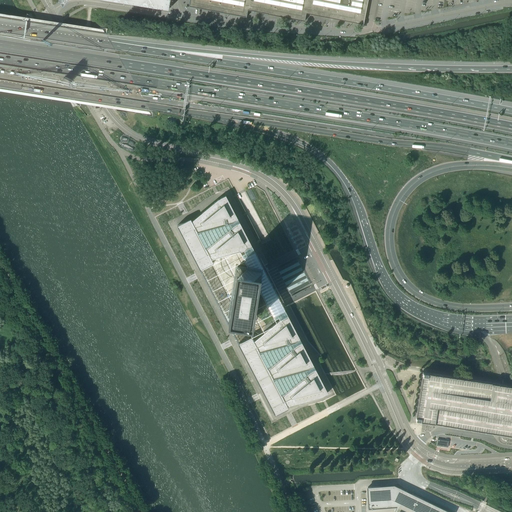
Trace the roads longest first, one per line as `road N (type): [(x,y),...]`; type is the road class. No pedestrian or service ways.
road 1 (motorway): [(0,60),(511,144)]
road 2 (motorway): [(511,127),(0,45)]
road 3 (unclassified): [(363,335),(284,189),(242,164),(122,127),(54,14)]
road 4 (motorway): [(197,108),(295,139),(329,161),(352,194),(385,283),(408,306),(450,324),(511,324)]
road 5 (motorway): [(511,111),(111,45)]
road 6 (motorway): [(511,69),(111,45)]
road 7 (motorway): [(511,307),(471,309),(419,295),(399,272),(389,241),(391,213),(421,176),(451,165),(511,164)]
road 8 (motorway): [(197,108),(511,160)]
road 9 (unclassified): [(363,335),(411,445),(443,464),(511,462)]
road 10 (unclassified): [(511,454),(453,457),(426,448),(363,335)]
road 11 (motorway): [(0,77),(197,108)]
road 12 (unclassified): [(180,12),(269,28),(369,26)]
road 13 (unclassified): [(54,14),(80,2),(180,12)]
road 14 (unclassified): [(369,26),(487,7)]
